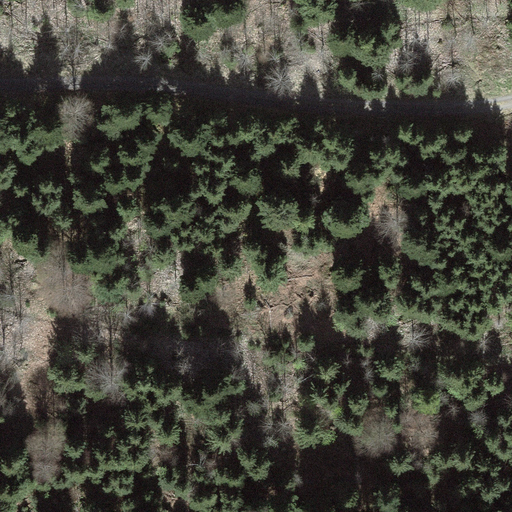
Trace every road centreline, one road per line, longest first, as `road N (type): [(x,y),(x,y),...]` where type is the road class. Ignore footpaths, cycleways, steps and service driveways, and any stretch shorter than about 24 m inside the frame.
road 1 (track): [(0,294),(62,312),(511,357)]
road 2 (track): [(511,102),(468,106),(150,82),(0,84)]
